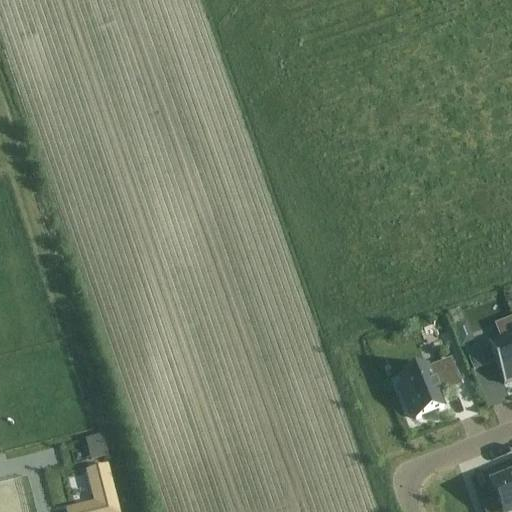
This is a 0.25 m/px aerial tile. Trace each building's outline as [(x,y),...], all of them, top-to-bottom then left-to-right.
[(500,339),(487,344),(503,385),(511,381),(511,319),(495,327),(500,339)] [(477,349),(466,353),(473,373),(485,368),(477,349)] [(427,369),(399,380),(405,394),(401,396),(409,414),(412,413),(415,420),(443,409),(437,394),(445,391),(443,387),(458,381),(450,362),(428,371),(427,369)] [(102,439),(87,442),(91,461),(106,457),(102,439)] [(88,475),(96,505),(68,511),(116,511),(106,470),(88,475)] [(501,511),(511,511),(511,477),(491,486),(501,511)]
